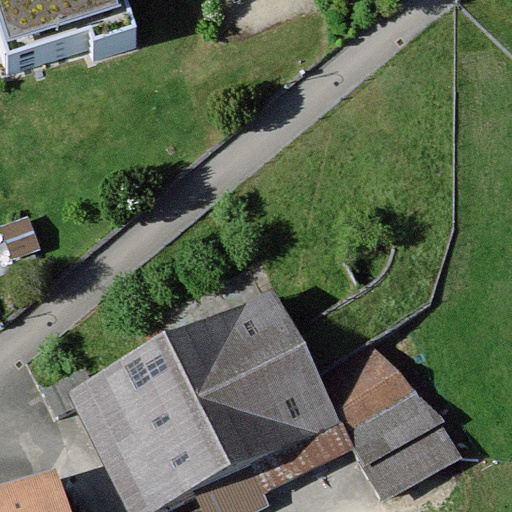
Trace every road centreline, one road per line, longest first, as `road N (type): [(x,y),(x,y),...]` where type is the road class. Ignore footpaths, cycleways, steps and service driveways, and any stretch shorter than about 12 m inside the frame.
road 1 (residential): [(0,357),(439,0)]
road 2 (residential): [(91,511),(0,365)]
